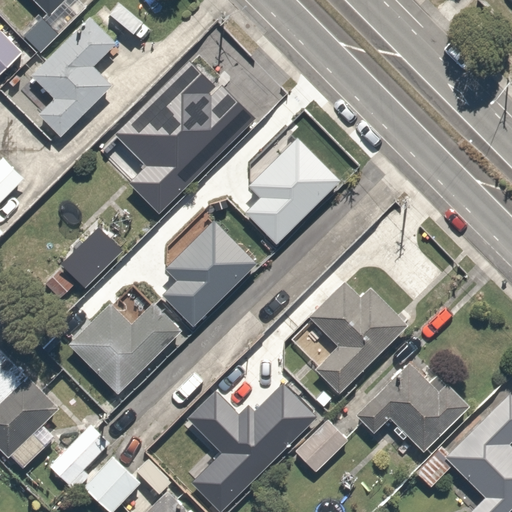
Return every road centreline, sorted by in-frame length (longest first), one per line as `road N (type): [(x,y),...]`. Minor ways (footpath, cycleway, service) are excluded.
road 1 (secondary): [(511,241),(269,0)]
road 2 (secondary): [(369,0),(511,142)]
